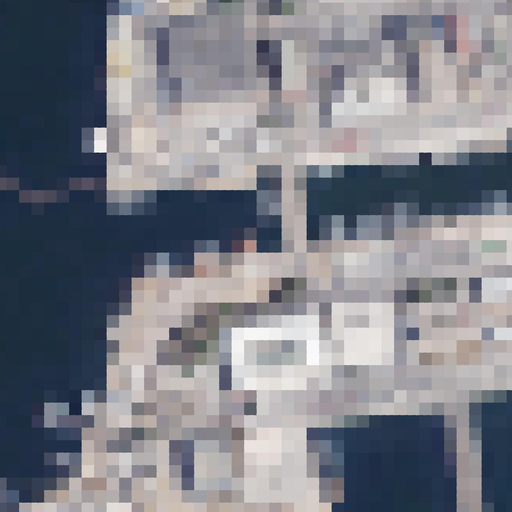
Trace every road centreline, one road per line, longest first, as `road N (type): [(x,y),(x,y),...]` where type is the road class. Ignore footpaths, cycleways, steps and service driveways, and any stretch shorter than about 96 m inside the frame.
road 1 (residential): [(272,136),(511,98)]
road 2 (residential): [(511,353),(274,397)]
road 3 (residential): [(301,299),(511,262)]
road 4 (unknown): [(143,17),(152,27),(156,106),(169,114),(265,98)]
road 5 (residential): [(212,409),(203,355),(208,327),(218,315),(301,299)]
road 6 (tertiary): [(272,136),(301,299)]
road 7 (residential): [(212,409),(100,492)]
road 8 (tertiary): [(249,0),(272,136)]
road 9 (unknown): [(425,238),(432,286),(477,305),(511,300)]
road 10 (unknown): [(122,391),(154,369),(179,287)]
road 11 (unknown): [(179,287),(160,303),(122,391)]
